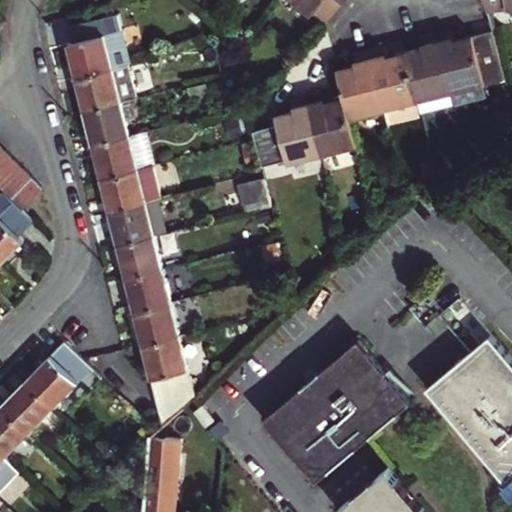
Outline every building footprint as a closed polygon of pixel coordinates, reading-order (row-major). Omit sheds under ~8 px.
[(286,0),(320,29),(345,0),(286,0)] [(511,0),(485,0),(489,13),(511,10),(511,0)] [(71,27),(74,42),(69,43),(77,77),(129,64),(133,63),(125,29),(114,32),(110,17),(71,27)] [(494,28),(473,33),(456,38),(453,26),(437,30),(453,90),(507,77),(494,28)] [(425,46),(407,50),(419,99),(453,90),(437,30),(422,34),(425,46)] [(386,107),(419,99),(407,50),(391,54),(388,42),(371,46),(386,107)] [(346,95),(352,116),(386,107),(371,46),(355,50),(359,62),(339,67),(346,95)] [(77,77),(86,110),(122,101),(137,97),(129,64),(77,77)] [(308,92),(323,152),(359,143),(352,116),(346,95),(327,100),(324,88),(308,92)] [(291,96),(294,108),(275,113),(278,123),(255,128),(264,164),(286,158),(287,162),(323,152),(308,92),(291,96)] [(122,101),(86,110),(94,144),(131,135),(122,101)] [(139,167),(153,164),(158,163),(150,130),(131,135),(139,167)] [(94,144),(103,176),(139,167),(131,135),(94,144)] [(0,154),(0,172),(14,158),(5,149),(0,154)] [(0,172),(0,184),(3,187),(23,167),(14,158),(0,172)] [(103,176),(111,211),(148,201),(160,198),(162,198),(153,164),(139,167),(103,176)] [(3,187),(24,208),(43,190),(42,185),(23,167),(3,187)] [(272,195),(267,177),(241,183),(246,202),(272,195)] [(148,201),(156,234),(168,231),(160,198),(148,201)] [(0,260),(3,264),(25,242),(19,236),(34,220),(14,200),(0,215),(0,260)] [(120,243),(156,234),(148,201),(111,211),(120,243)] [(120,243),(128,277),(164,268),(156,234),(120,243)] [(164,268),(128,277),(137,310),(173,301),(164,268)] [(137,310),(145,343),(181,334),(173,301),(137,310)] [(197,398),(195,390),(181,334),(145,343),(159,398),(166,427),(185,410),(197,398)] [(511,359),(492,336),(432,388),(511,481),(511,479),(511,359)] [(67,341),(29,380),(56,406),(94,368),(67,341)] [(269,421),(320,481),(414,402),(363,341),(269,421)] [(29,380),(5,404),(32,430),(56,406),(29,380)] [(5,404),(0,409),(0,448),(7,455),(32,430),(5,404)] [(217,419),(206,405),(198,412),(209,426),(217,419)] [(176,511),(185,410),(166,427),(150,440),(144,511),(176,511)] [(0,448),(0,476),(14,462),(7,455),(0,448)] [(427,511),(391,469),(344,508),(347,511),(427,511)] [(94,492),(85,483),(74,493),(82,502),(94,492)] [(82,502),(80,504),(87,511),(96,511),(113,497),(101,485),(94,492),(82,502)]
